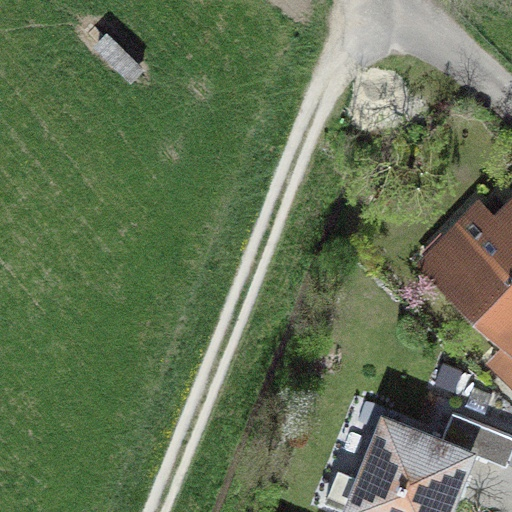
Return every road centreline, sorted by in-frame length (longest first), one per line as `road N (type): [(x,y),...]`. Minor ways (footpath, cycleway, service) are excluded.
road 1 (track): [(163,511),(370,0)]
road 2 (residential): [(511,116),(381,0)]
